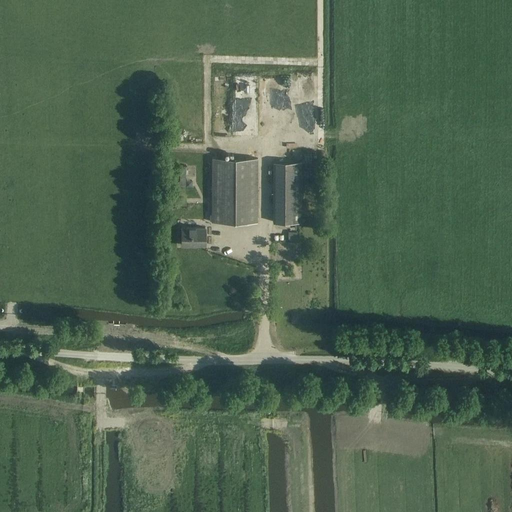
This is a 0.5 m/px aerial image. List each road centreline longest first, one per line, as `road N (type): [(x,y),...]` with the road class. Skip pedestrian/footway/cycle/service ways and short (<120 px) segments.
road 1 (unclassified): [(511,378),(0,349)]
road 2 (track): [(266,135),(321,135),(320,0)]
